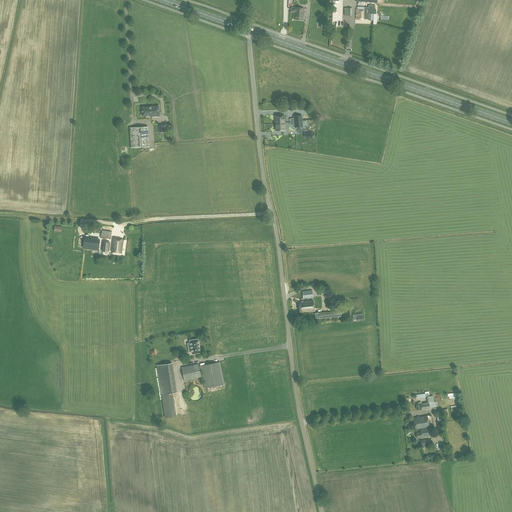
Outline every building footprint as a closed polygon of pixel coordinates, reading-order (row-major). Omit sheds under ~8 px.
[(356,10),(356,19),(365,20),(368,20),(373,20),(373,14),(376,14),(376,9),(375,9),(375,6),(368,5),(368,8),(365,7),(364,10),(356,10)] [(291,12),(294,12),(293,19),(304,20),(305,9),(295,8),(291,8),(291,12)] [(152,115),(152,116),(160,116),(159,106),(141,107),(142,116),(152,115)] [(290,125),(294,125),(295,127),(303,127),(302,115),(293,116),(294,118),(290,119),(290,125)] [(149,146),(148,127),(131,128),(130,128),(131,148),(149,146)] [(111,238),(112,232),(102,230),(101,237),(111,238)] [(100,239),(84,237),(83,249),(99,250),(100,239)] [(124,240),(113,238),(111,252),(122,253),(124,240)] [(313,297),(312,290),(302,292),(303,299),(313,297)] [(303,302),(303,301),(301,301),(301,302),(299,303),(300,312),(303,312),(315,311),(313,300),(303,302)] [(192,352),(192,354),(200,353),(198,339),(189,340),(190,343),(187,344),(189,352),(192,352)] [(200,366),(204,389),(225,384),(220,362),(200,366)] [(157,366),(161,395),(172,394),(177,393),(172,363),(157,366)] [(199,364),(182,367),(184,382),(201,378),(199,364)] [(198,387),(197,387),(196,387),(195,387),(194,387),(193,387),(193,388),(192,388),(191,388),(191,389),(190,389),(190,390),(189,390),(189,391),(189,392),(188,392),(188,393),(188,394),(188,395),(188,396),(188,397),(189,397),(189,398),(189,399),(190,399),(190,400),(191,400),(191,401),(192,401),(193,401),(193,402),(194,402),(195,402),(196,402),(197,402),(198,402),(198,401),(199,401),(200,401),(200,400),(201,400),(201,399),(202,399),(202,398),(203,397),(203,396),(203,395),(203,394),(203,393),(203,392),(203,391),(202,391),(202,390),(201,390),(201,389),(200,389),(200,388),(199,388),(199,387),(198,387)] [(172,394),(161,395),(165,418),(176,417),(172,394)] [(429,403),(430,408),(435,407),(437,407),(436,402),(434,402),(433,396),(426,397),(427,403),(429,403)] [(194,410),(211,407),(210,402),(188,405),(189,410),(194,409),(194,410)] [(189,418),(211,414),(210,410),(188,414),(189,418)] [(414,424),(415,429),(420,429),(420,432),(416,433),(417,438),(431,436),(429,424),(428,419),(427,416),(413,418),(414,424)]
